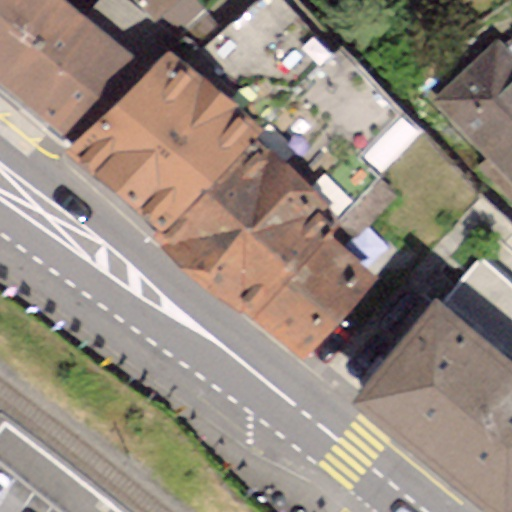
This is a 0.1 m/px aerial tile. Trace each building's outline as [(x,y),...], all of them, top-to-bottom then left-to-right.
[(0,0),(0,72),(88,146),(152,77),(54,0),(0,0)] [(144,0),(162,12),(176,0),(144,0)] [(511,63),(497,49),(442,102),(511,173),(511,63)] [(173,54),(152,77),(88,146),(84,151),(175,235),(254,149),(264,138),(173,54)] [(324,210),(254,149),(175,235),(261,310),(323,241),(332,230),(317,217),(324,210)] [(310,353),(371,282),(323,241),(261,310),(310,353)] [(511,282),(483,258),(438,310),(368,397),(505,508),(511,499),(511,282)]
